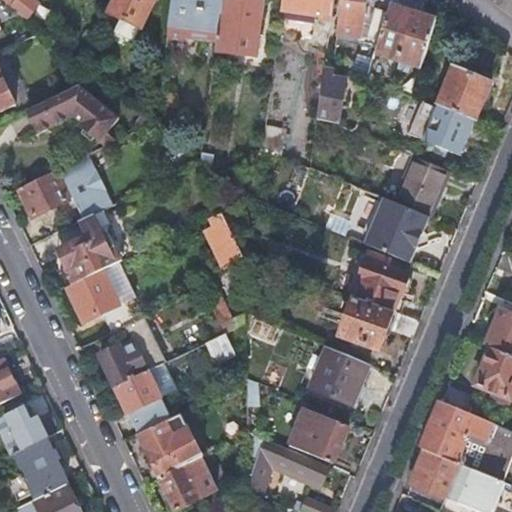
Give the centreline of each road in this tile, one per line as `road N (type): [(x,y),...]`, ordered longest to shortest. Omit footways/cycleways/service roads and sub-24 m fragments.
road 1 (residential): [(511,145),(366,511)]
road 2 (residential): [(0,244),(127,511)]
